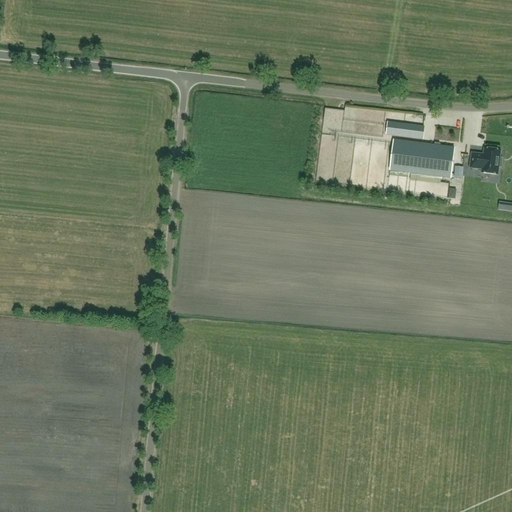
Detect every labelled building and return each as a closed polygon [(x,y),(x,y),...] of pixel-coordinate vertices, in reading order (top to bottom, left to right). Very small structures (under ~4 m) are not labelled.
[(388,124),(387,135),(424,140),(425,128),(388,124)] [(477,132),(477,134),(470,134),(471,148),(499,147),(499,131),(477,132)] [(454,148),(394,141),(390,171),(450,179),(454,148)] [(472,154),(470,168),(482,169),(482,173),(498,175),(499,167),(501,167),(502,159),(499,159),(500,151),(484,149),(484,155),(472,154)] [(455,167),(454,178),(462,179),(464,168),(455,167)]
